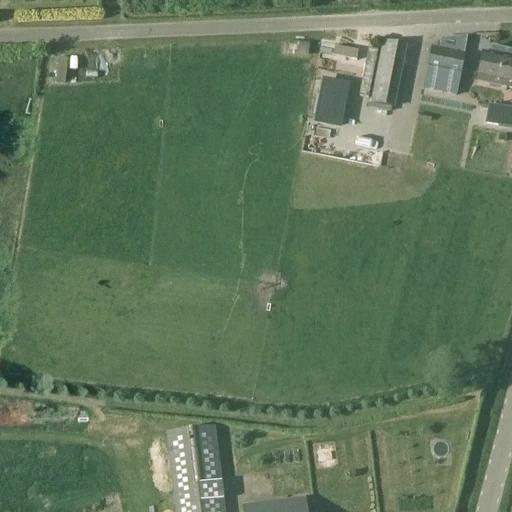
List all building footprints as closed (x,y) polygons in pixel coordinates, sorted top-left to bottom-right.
[(464,53),(466,43),(467,38),(446,38),(441,40),(439,48),(431,46),(426,73),(427,73),(424,85),(456,92),(459,80),(464,53)] [(490,56),(482,54),(476,82),(511,90),(511,53),(492,49),(490,56)] [(349,83),(322,78),(314,120),(341,126),(349,83)] [(511,110),(488,107),(485,127),(511,130),(511,110)] [(224,511),(214,428),(166,434),(175,511),(224,511)] [(243,511),(304,511),(303,503),(243,511)]
